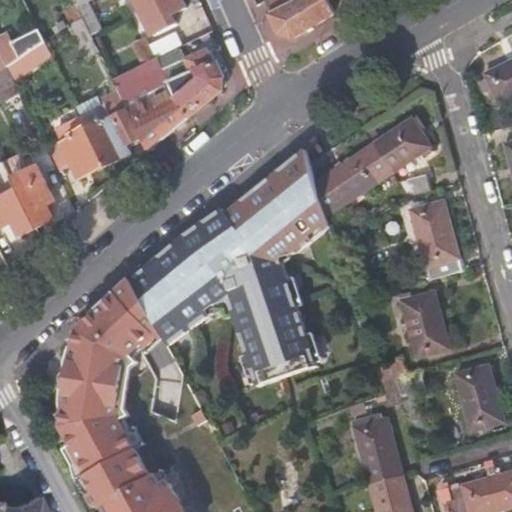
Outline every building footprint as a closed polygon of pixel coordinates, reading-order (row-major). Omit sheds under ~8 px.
[(75,0),(83,16),(92,34),(103,29),(89,1),(91,0),(75,0)] [(138,0),(142,9),(160,0),(138,0)] [(188,7),(185,0),(160,0),(142,9),(150,27),(152,26),(157,36),(179,25),(174,15),(188,7)] [(266,0),(282,33),(296,37),(336,12),(330,0),(329,0),(301,0),(299,1),(299,0),(266,0)] [(83,16),(70,26),(87,57),(100,50),(92,34),(83,16)] [(8,68),(45,42),(39,30),(14,43),(9,34),(0,39),(0,51),(1,54),(2,56),(8,68)] [(145,64),(154,59),(144,39),(135,43),(145,64)] [(45,42),(8,68),(14,79),(51,53),(45,42)] [(166,72),(189,118),(223,89),(224,77),(212,51),(195,59),(200,70),(177,80),(172,69),(166,72)] [(0,73),(8,68),(2,56),(1,54),(0,54),(0,73)] [(130,111),(145,141),(150,151),(189,118),(166,72),(159,57),(154,59),(145,64),(125,74),(138,98),(133,101),(130,95),(124,98),(130,111)] [(195,59),(172,69),(177,80),(200,70),(195,59)] [(489,78),(501,104),(502,107),(511,102),(511,64),(488,76),(489,78)] [(0,98),(17,86),(14,79),(8,68),(0,73),(0,98)] [(501,104),(489,78),(480,82),(487,97),(491,96),(496,106),(501,104)] [(89,128),(108,166),(135,153),(132,147),(145,141),(130,111),(117,118),(115,115),(89,128)] [(415,122),(421,131),(425,127),(420,119),(415,122)] [(414,120),(377,144),(396,174),(424,156),(432,151),(434,150),(421,131),(415,122),(414,120)] [(91,174),(108,166),(89,128),(73,136),(75,139),(53,150),(63,171),(84,161),(91,174)] [(357,200),(396,174),(377,144),(337,170),(339,173),(357,200)] [(332,228),(329,218),(318,186),(306,150),(287,166),(228,214),(283,378),(321,366),(320,362),(310,334),(301,307),(292,280),(285,259),(302,254),(332,228)] [(432,151),(424,156),(427,160),(435,156),(432,151)] [(19,190),(6,163),(0,165),(0,229),(5,227),(12,241),(38,228),(19,190)] [(19,190),(38,228),(55,219),(48,206),(57,201),(40,166),(28,172),(33,183),(19,190)] [(318,186),(329,218),(357,200),(339,173),(318,186)] [(409,192),(425,189),(423,177),(408,179),(409,192)] [(413,210),(424,207),(422,201),(412,204),(413,210)] [(424,207),(413,210),(429,272),(463,263),(446,201),(424,207)] [(183,239),(131,278),(147,304),(163,334),(170,349),(212,317),(210,309),(233,301),(252,355),(261,383),(262,386),(283,378),(228,214),(226,209),(183,239)] [(466,276),(463,263),(429,272),(432,285),(466,276)] [(111,298),(64,343),(72,356),(71,363),(77,374),(132,352),(139,348),(163,334),(147,304),(131,278),(111,298)] [(297,278),(292,280),(301,307),(307,305),(297,278)] [(436,297),(414,302),(403,305),(417,362),(451,352),(436,297)] [(316,332),(310,334),(320,362),(326,360),(316,332)] [(163,334),(139,348),(157,380),(151,417),(178,419),(184,375),(170,349),(163,334)] [(132,352),(77,374),(111,439),(128,416),(120,404),(126,374),(138,362),(132,352)] [(252,355),(246,357),(255,385),(261,383),(252,355)] [(77,374),(71,363),(64,416),(55,422),(73,454),(69,457),(94,498),(101,511),(150,511),(136,484),(111,439),(77,374)] [(377,373),(382,387),(388,385),(401,382),(410,379),(405,365),(377,373)] [(473,435),(507,427),(492,369),(458,378),(473,435)] [(424,394),(419,377),(410,379),(401,382),(404,393),(405,400),(416,397),(424,394)] [(404,393),(401,382),(388,385),(391,396),(404,393)] [(388,385),(382,387),(385,397),(377,399),(379,407),(388,404),(391,412),(407,407),(405,400),(404,393),(391,396),(388,385)] [(416,397),(405,400),(407,407),(414,432),(425,429),(416,397)] [(111,439),(136,484),(151,476),(140,456),(132,440),(126,429),(131,423),(128,416),(111,439)] [(361,430),(391,422),(390,416),(359,424),(361,430)] [(211,429),(204,418),(195,423),(201,435),(211,429)] [(372,489),(406,480),(391,422),(361,430),(358,431),(372,489)] [(139,437),(132,440),(140,456),(147,452),(139,437)] [(511,475),(466,488),(472,511),(505,511),(511,510),(511,475)] [(150,511),(181,511),(170,490),(164,494),(157,480),(153,478),(151,476),(136,484),(150,511)] [(163,477),(157,480),(164,494),(170,490),(163,477)] [(414,511),(406,480),(372,489),(378,511),(414,511)] [(456,511),(472,511),(466,488),(451,492),(456,511)] [(12,510),(0,507),(0,511),(41,511),(35,500),(12,510)]
